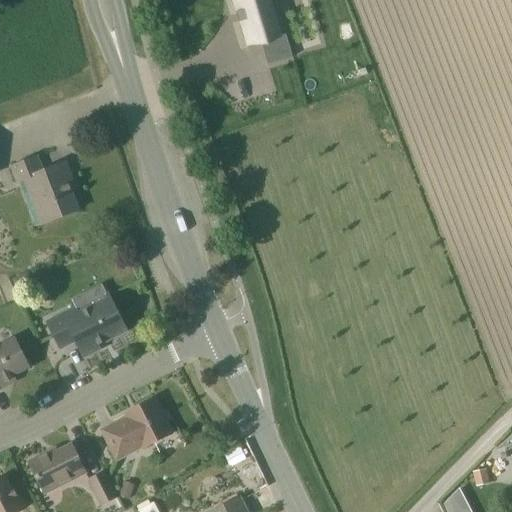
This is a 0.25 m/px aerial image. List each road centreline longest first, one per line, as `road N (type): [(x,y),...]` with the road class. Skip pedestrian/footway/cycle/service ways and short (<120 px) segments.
road 1 (secondary): [(219,333),(119,56)]
road 2 (residential): [(0,433),(219,333)]
road 3 (secondary): [(303,511),(219,333)]
road 4 (unclassified): [(405,511),(511,402)]
